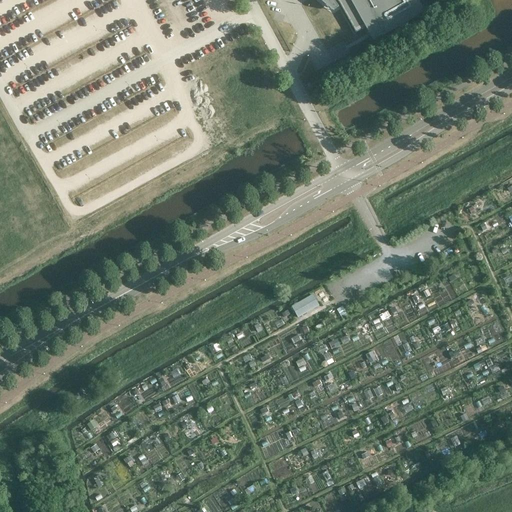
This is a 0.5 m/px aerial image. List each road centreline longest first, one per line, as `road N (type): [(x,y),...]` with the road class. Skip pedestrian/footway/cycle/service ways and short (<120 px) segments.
road 1 (tertiary): [(511,74),(191,257)]
road 2 (tertiary): [(191,257),(279,223),(511,88)]
road 3 (tertiary): [(40,343),(191,257)]
